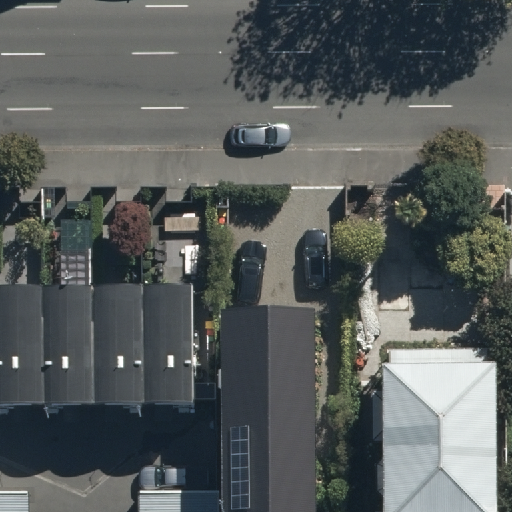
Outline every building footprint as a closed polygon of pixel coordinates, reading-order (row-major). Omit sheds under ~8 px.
[(187,292),(0,292),(0,414),(188,414),(187,292)] [(315,511),(313,322),(222,323),(223,511),(315,511)] [(501,511),(499,353),(380,355),(382,511),(501,511)] [(28,511),(29,496),(0,495),(0,511),(28,511)] [(219,511),(219,497),(140,497),(140,511),(219,511)]
